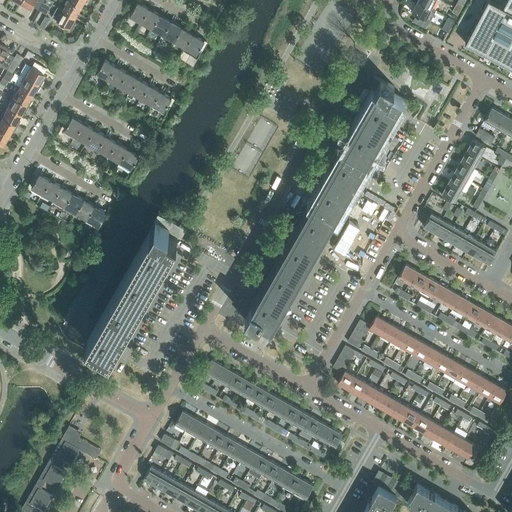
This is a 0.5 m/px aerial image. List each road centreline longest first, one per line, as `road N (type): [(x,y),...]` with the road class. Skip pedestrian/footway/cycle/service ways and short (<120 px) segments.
road 1 (residential): [(204,328),(375,17)]
road 2 (residential): [(349,493),(167,389)]
road 3 (residential): [(393,237),(483,81)]
road 4 (residential): [(511,378),(361,292)]
road 5 (residential): [(150,418),(0,333)]
road 6 (residential): [(511,461),(485,491),(382,434)]
road 7 (residential): [(375,17),(483,81)]
road 8 (residential): [(160,511),(119,485),(119,470),(150,418)]
